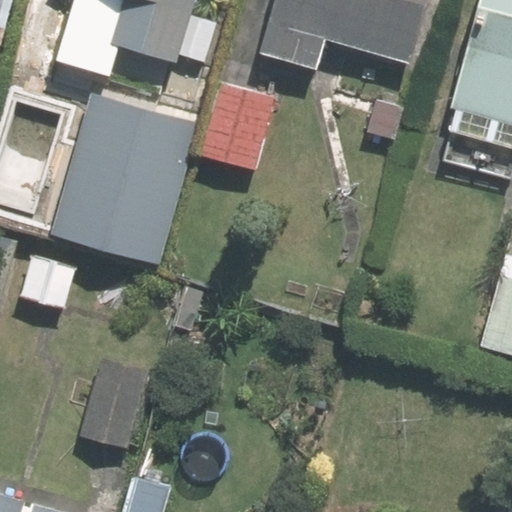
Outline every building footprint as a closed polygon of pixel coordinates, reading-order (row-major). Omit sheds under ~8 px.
[(0,0),(0,67),(18,0),(0,0)] [(138,0),(128,35),(190,52),(204,0),(138,0)] [(288,0),(277,40),(332,56),(340,31),(423,53),(438,0),(288,0)] [(511,0),(497,0),(470,97),(473,99),(467,121),(511,134),(511,0)] [(287,91),(229,74),(208,144),(266,160),(287,91)] [(162,254),(202,116),(99,88),(59,226),(162,254)] [(410,102),(383,94),(375,125),(402,132),(410,102)] [(0,312),(23,233),(0,226),(0,312)] [(84,263),(41,251),(30,290),(72,302),(84,263)] [(511,254),(488,339),(511,345),(511,254)] [(133,442),(154,365),(111,353),(89,429),(133,442)] [(161,511),(169,486),(136,478),(127,511),(161,511)] [(0,511),(65,511),(0,493),(0,511)]
